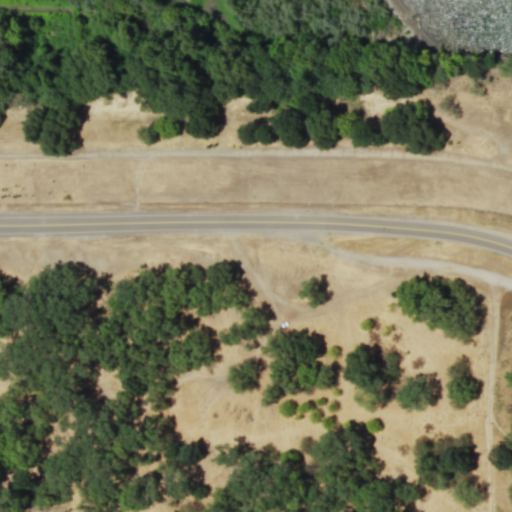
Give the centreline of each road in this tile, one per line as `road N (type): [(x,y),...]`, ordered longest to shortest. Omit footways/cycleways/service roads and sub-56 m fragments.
road 1 (residential): [(511,246),(355,222),(0,223)]
road 2 (track): [(388,260),(381,281),(265,337)]
road 3 (track): [(225,221),(270,306),(265,337)]
road 4 (track): [(388,260),(451,264),(511,282)]
